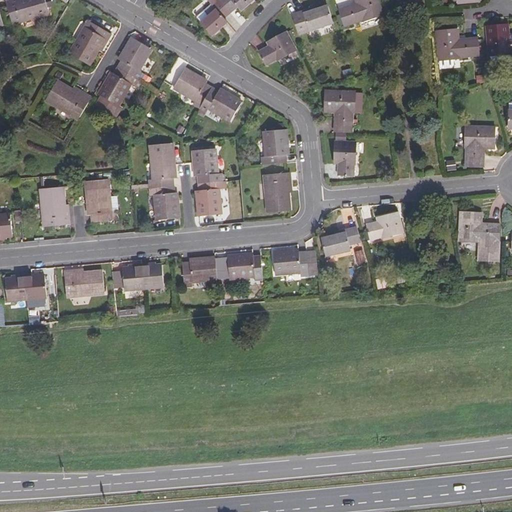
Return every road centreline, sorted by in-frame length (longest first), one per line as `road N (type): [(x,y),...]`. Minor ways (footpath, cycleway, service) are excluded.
road 1 (primary): [(511,447),(56,488)]
road 2 (primary): [(161,511),(511,478)]
road 3 (residential): [(505,183),(313,201)]
road 4 (residential): [(313,201),(303,118),(221,65)]
road 5 (residential): [(193,239),(298,229),(313,201)]
